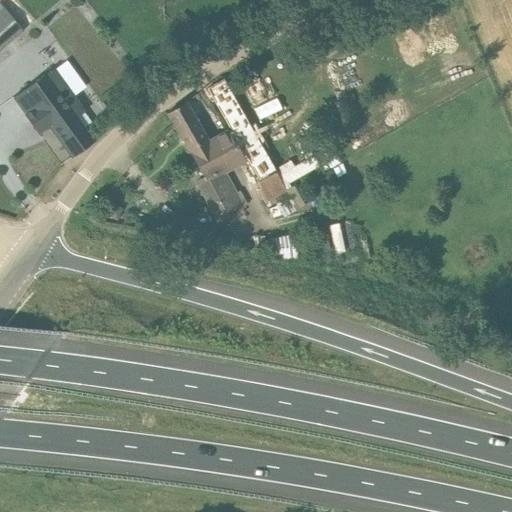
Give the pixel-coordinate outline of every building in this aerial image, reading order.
[(0,50),(23,31),(0,3),(0,50)] [(83,113),(51,70),(14,99),(27,116),(25,117),(38,134),(52,125),(76,157),(94,142),(76,118),(83,113)] [(184,102),(167,112),(205,179),(198,183),(218,220),(242,207),(222,171),(245,158),(261,187),(257,189),(264,202),(285,190),(223,78),(206,89),(230,130),(208,143),(184,102)] [(122,208),(110,203),(103,215),(116,221),(122,208)] [(275,235),(276,257),(299,255),(297,234),(275,235)]
